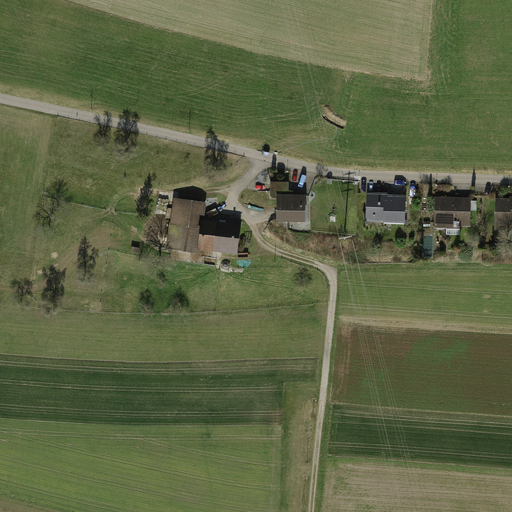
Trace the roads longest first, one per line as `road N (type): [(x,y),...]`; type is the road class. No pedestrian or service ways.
road 1 (residential): [(511,175),(348,169),(0,96)]
road 2 (track): [(312,511),(335,278),(270,248),(230,199),(267,152)]
